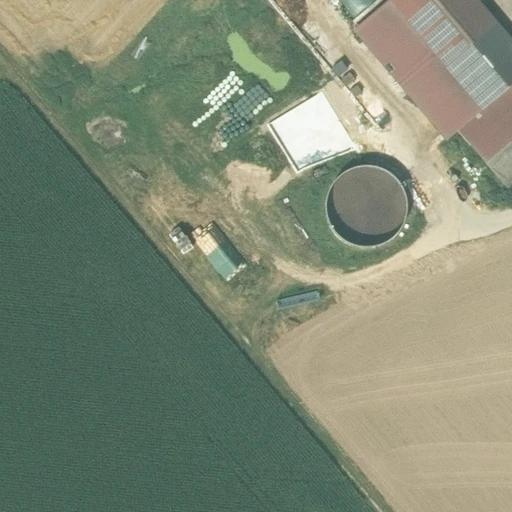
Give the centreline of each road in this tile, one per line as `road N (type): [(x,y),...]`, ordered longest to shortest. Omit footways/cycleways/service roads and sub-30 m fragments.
road 1 (track): [(440,200),(386,243),(264,315),(253,348),(395,511)]
road 2 (track): [(0,56),(253,348)]
